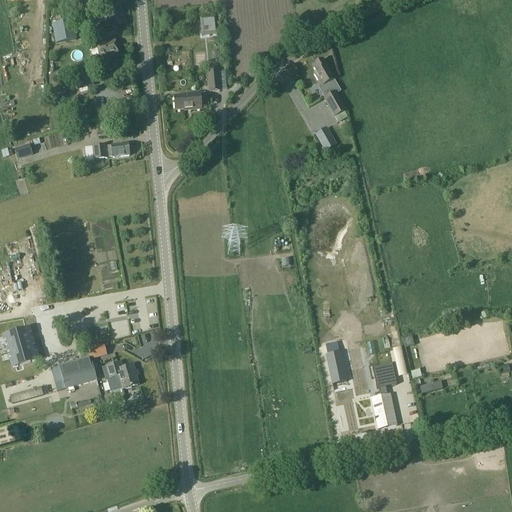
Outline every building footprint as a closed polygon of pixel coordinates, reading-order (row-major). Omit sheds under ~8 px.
[(78,10),(96,5),(95,0),(93,0),(76,4),(78,10)] [(105,8),(108,26),(126,23),(125,17),(121,18),(119,6),(105,8)] [(73,21),(52,25),(56,44),(77,40),(73,21)] [(96,43),(102,72),(112,70),(110,61),(109,61),(109,59),(119,57),(115,39),(96,43)] [(334,82),(323,62),(313,68),(317,75),(314,76),(322,89),(334,82)] [(219,91),(217,72),(207,73),(209,92),(219,91)] [(225,72),(217,73),(219,90),(227,90),(225,72)] [(74,80),(76,89),(92,86),(90,76),(74,80)] [(201,110),(200,93),(187,94),(187,96),(174,97),(175,112),(189,110),(189,111),(201,110)] [(346,113),(335,95),(324,102),(334,120),(346,113)] [(321,142),(326,151),(338,144),(333,135),(321,142)] [(111,147),(106,147),(106,146),(92,148),(94,160),(107,159),(107,158),(113,157),(113,158),(129,156),(128,144),(111,146),(111,147)] [(14,150),(17,160),(32,155),(29,146),(14,150)] [(26,330),(5,336),(12,359),(11,360),(13,368),(37,362),(34,353),(33,353),(26,330)] [(89,350),(92,359),(107,355),(104,345),(89,350)] [(327,355),(333,384),(346,382),(341,352),(327,355)] [(59,367),(65,390),(96,381),(90,358),(59,367)] [(138,386),(132,366),(122,369),(120,363),(106,367),(107,368),(102,369),(106,382),(107,382),(110,393),(123,390),(138,386)] [(508,366),(500,367),(501,375),(509,373),(508,366)] [(386,423),(396,421),(391,396),(388,397),(387,396),(386,388),(385,386),(396,384),(393,368),(379,371),(380,377),(375,378),(377,384),(376,385),(377,390),(378,390),(380,397),(380,398),(371,400),(375,419),(374,419),(375,421),(376,423),(377,425),(386,423)] [(10,396),(12,404),(44,396),(41,388),(10,396)] [(77,408),(91,404),(90,400),(76,403),(69,405),(71,410),(77,408)] [(37,428),(28,430),(30,438),(39,435),(37,428)]
